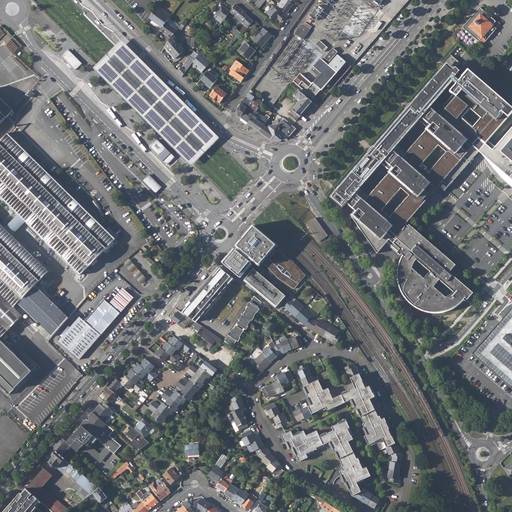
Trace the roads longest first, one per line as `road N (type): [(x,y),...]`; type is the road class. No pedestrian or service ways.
road 1 (unknown): [(0,217),(71,281),(96,271),(128,234),(28,115)]
road 2 (residential): [(19,19),(41,54),(212,227)]
road 3 (residential): [(398,511),(407,454),(369,378),(354,360),(322,350),(287,360)]
road 4 (residential): [(297,176),(421,358)]
road 5 (primary): [(305,161),(441,0)]
road 6 (primary): [(427,0),(295,149)]
road 7 (primary): [(128,337),(0,489)]
road 8 (tertiary): [(218,123),(94,0)]
road 9 (residential): [(421,358),(455,340),(511,270)]
road 10 (primary): [(213,242),(128,337)]
road 11 (residential): [(265,439),(299,474),(363,511)]
